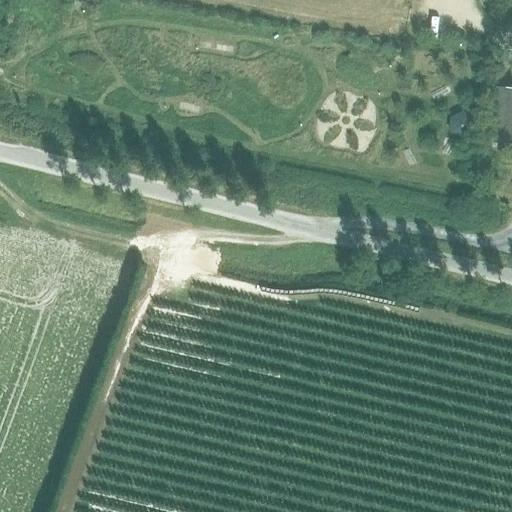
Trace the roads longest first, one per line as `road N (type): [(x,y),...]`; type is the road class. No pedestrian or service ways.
road 1 (unclassified): [(511,276),(0,151)]
road 2 (track): [(303,226),(295,237),(176,239),(169,263)]
